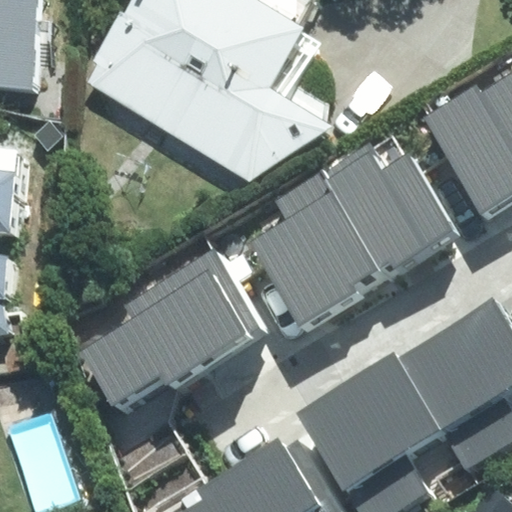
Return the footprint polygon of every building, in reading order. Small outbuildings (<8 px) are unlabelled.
[(0,0),(0,96),(39,99),(47,0),(0,0)] [(144,0),(94,83),(257,184),(347,128),(283,90),(316,36),(257,0),(144,0)] [(0,228),(25,232),(34,152),(0,148),(0,334),(19,332),(15,296),(18,296),(24,251),(0,247),(0,228)] [(397,511),(448,409),(218,296),(157,420),(344,511),(397,511)] [(36,383),(0,396),(0,400),(14,437),(52,421),(36,383)]
